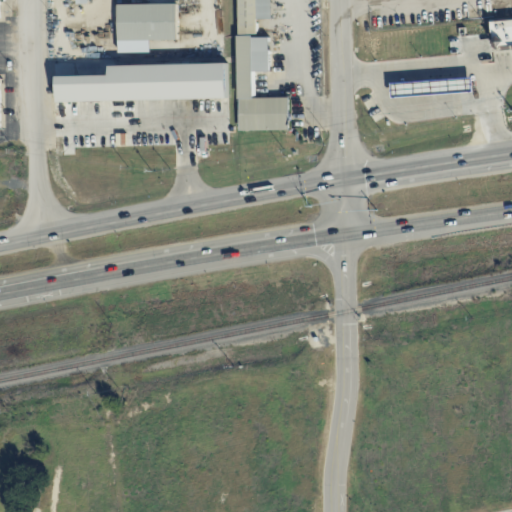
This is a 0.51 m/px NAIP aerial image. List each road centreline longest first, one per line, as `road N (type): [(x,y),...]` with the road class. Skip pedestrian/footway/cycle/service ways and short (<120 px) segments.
road 1 (trunk): [(511,157),(0,244)]
road 2 (trunk): [(0,293),(511,211)]
road 3 (residential): [(341,0),(348,362),(332,511)]
road 4 (residential): [(39,237),(31,0)]
